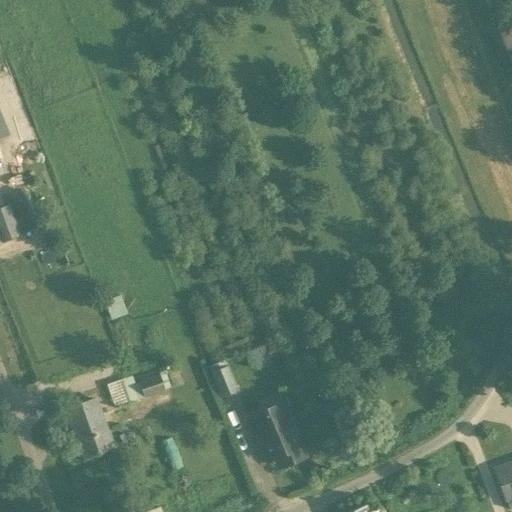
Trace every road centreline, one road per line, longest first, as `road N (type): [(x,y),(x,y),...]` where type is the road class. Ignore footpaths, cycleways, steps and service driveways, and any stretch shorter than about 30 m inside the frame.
road 1 (unclassified): [(297,511),(376,477),(458,425),(511,341)]
road 2 (unclassified): [(51,511),(0,375)]
